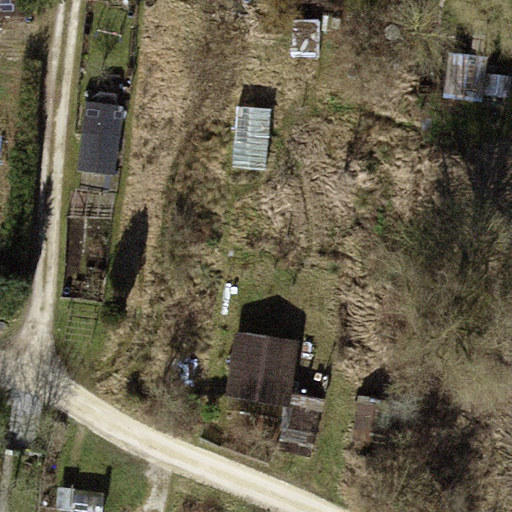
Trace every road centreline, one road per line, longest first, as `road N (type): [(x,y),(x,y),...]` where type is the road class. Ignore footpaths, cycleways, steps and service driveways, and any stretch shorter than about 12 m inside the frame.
road 1 (track): [(59,0),(34,374)]
road 2 (track): [(315,511),(94,413),(34,374),(0,366)]
